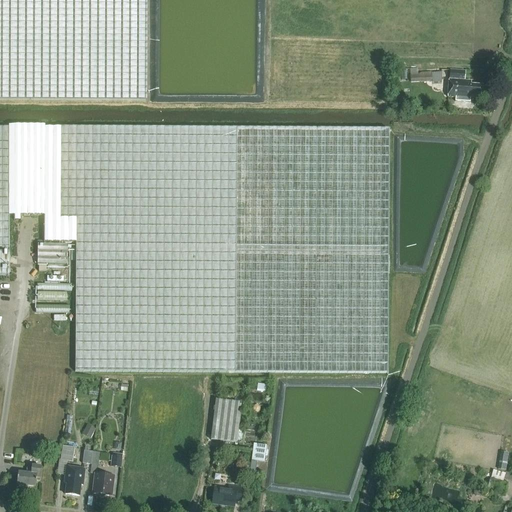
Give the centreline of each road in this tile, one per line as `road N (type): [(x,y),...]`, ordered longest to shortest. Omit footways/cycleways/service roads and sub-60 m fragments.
road 1 (track): [(363,511),(511,65)]
road 2 (unclassified): [(0,455),(22,279)]
